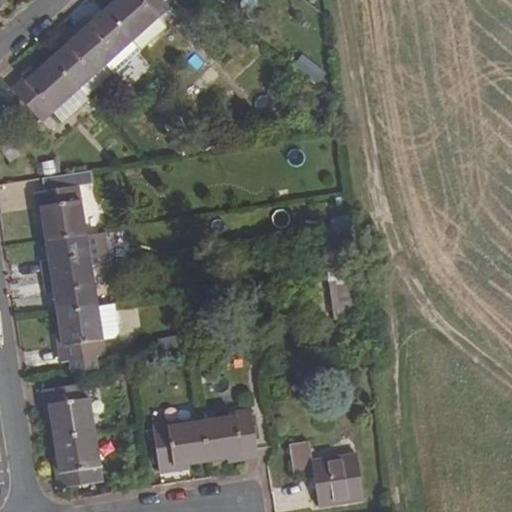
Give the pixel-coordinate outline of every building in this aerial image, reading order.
[(114,0),(103,11),(129,40),(166,7),(163,3),(166,0),(114,0)] [(129,40),(103,11),(89,23),(82,17),(71,27),(103,64),(129,40)] [(76,87),(103,64),(71,27),(58,39),(63,46),(50,58),(76,87)] [(149,40),(140,30),(129,40),(137,48),(138,50),(149,40)] [(137,48),(129,40),(103,64),(110,71),(137,48)] [(40,120),(76,87),(50,58),(32,75),(28,71),(10,87),(40,120)] [(89,184),(88,172),(38,179),(39,190),(33,193),(36,215),(41,215),(45,240),(84,234),(78,186),(89,184)] [(352,228),(350,216),(331,219),(332,231),(352,228)] [(354,245),(352,228),(327,232),(330,249),(354,245)] [(84,234),(89,269),(109,266),(104,231),(84,234)] [(89,269),(84,234),(45,240),(48,260),(39,261),(42,277),(89,269)] [(94,305),(89,269),(42,277),(45,295),(53,293),(56,311),(94,305)] [(175,289),(173,280),(158,282),(159,291),(175,289)] [(102,354),(94,305),(56,311),(60,337),(55,338),(58,361),(68,360),(93,356),(102,354)] [(70,372),(95,368),(93,356),(68,360),(70,372)] [(92,432),(85,384),(42,390),(45,413),(50,414),(54,438),(92,432)] [(105,396),(87,398),(92,432),(107,429),(104,411),(107,410),(110,406),(110,399),(105,396)] [(235,417),(200,421),(206,460),(232,456),(234,461),(256,457),(248,408),(233,411),(235,417)] [(206,460),(200,421),(168,427),(166,422),(151,424),(158,472),(183,469),(183,464),(206,460)] [(99,480),(92,432),(54,438),(58,463),(53,464),(57,487),(99,480)] [(362,499),(355,452),(312,460),(309,441),(289,444),(294,477),(313,475),(318,506),(362,499)]
